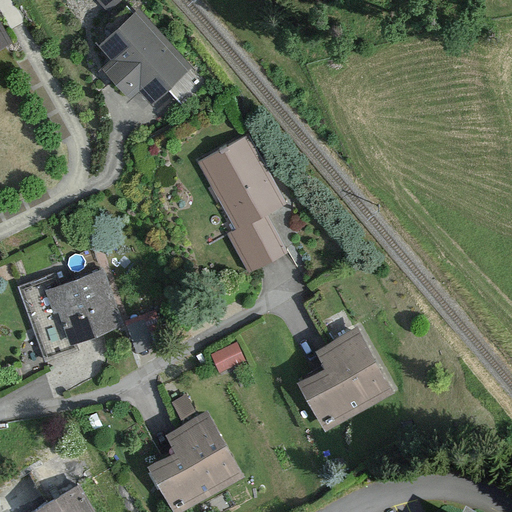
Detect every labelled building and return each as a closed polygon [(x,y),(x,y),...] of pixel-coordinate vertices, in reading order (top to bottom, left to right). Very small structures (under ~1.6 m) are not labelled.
[(126,0),(104,0),(115,11),(126,0)] [(144,6),(106,40),(120,57),(111,65),(134,90),(143,83),(156,98),(195,64),(144,6)] [(0,11),(0,50),(16,41),(0,11)] [(254,131),(204,157),(240,225),(232,229),(253,269),(292,247),(272,210),(291,200),(254,131)] [(106,266),(52,285),(72,342),(126,322),(106,266)] [(154,311),(132,320),(144,349),(166,340),(154,311)] [(329,364),(304,377),(332,427),(399,391),(362,323),(320,346),(329,364)] [(215,350),(221,366),(247,355),(240,340),(215,350)] [(175,397),(182,415),(199,408),(192,390),(175,397)] [(180,448),(154,462),(181,511),(250,474),(213,407),(170,430),(180,448)] [(107,511),(89,480),(39,508),(41,511),(107,511)]
